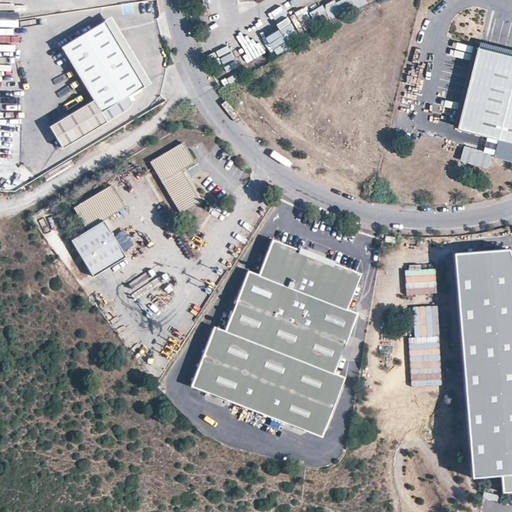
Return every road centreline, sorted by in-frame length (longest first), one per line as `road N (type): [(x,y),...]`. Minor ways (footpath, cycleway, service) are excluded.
road 1 (residential): [(511,209),(418,219),(368,213),(298,187),(241,141),(211,103),(179,38),(171,0)]
road 2 (track): [(0,210),(34,201),(154,122),(179,92)]
road 3 (track): [(482,508),(470,507),(417,443),(402,452),(397,471),(417,511)]
